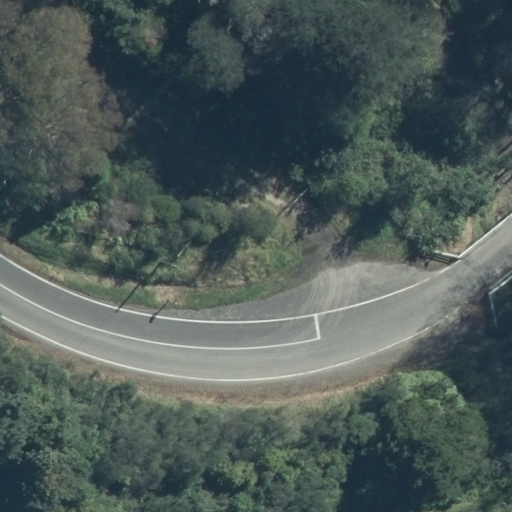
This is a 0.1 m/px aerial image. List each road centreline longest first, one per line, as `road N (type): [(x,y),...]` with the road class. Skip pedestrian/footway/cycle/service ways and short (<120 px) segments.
road 1 (unclassified): [(0,295),(157,345),(237,351),(325,339)]
road 2 (residential): [(325,339),(411,309),(511,239)]
